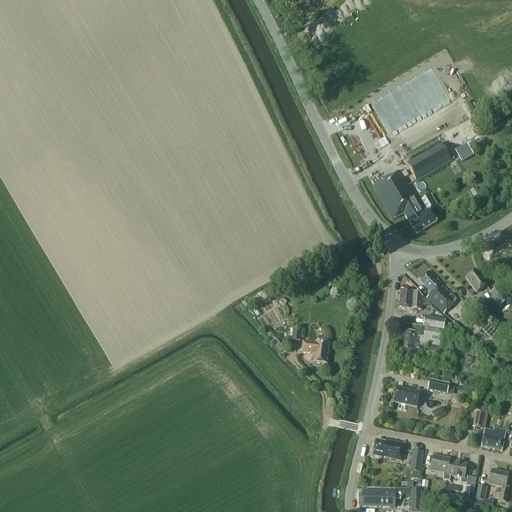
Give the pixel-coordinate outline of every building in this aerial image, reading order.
[(436,69),(376,104),(397,140),(457,105),(436,69)] [(450,158),(441,144),(406,165),(417,183),(452,162),(450,158)] [(467,145),(455,152),(462,164),(474,157),(467,145)] [(393,221),(404,215),(416,235),(437,223),(429,211),(427,212),(420,200),(418,202),(400,171),(373,187),(393,221)] [(464,201),(458,204),(462,211),(467,208),(464,201)] [(420,281),(432,293),(427,299),(444,315),(457,301),(440,285),(442,284),(429,272),(420,281)] [(466,279),(477,294),(487,287),(476,272),(466,279)] [(509,301),(499,287),(490,294),(500,307),(509,301)] [(401,290),(400,309),(411,310),(422,311),(422,306),(423,297),(418,293),(413,293),(413,291),(401,290)] [(432,307),(423,297),(422,306),(432,307)] [(423,327),(444,331),(445,324),(446,321),(425,317),(423,327)] [(479,317),(473,323),(480,329),(486,323),(479,317)] [(445,324),(444,331),(451,332),(452,325),(445,324)] [(491,328),(485,334),(493,342),(499,336),(491,328)] [(292,341),(300,342),(302,330),(294,329),(292,341)] [(406,331),(401,353),(417,357),(420,343),(440,347),(443,332),(425,329),(424,338),(421,337),(421,335),(417,335),(417,333),(406,331)] [(316,343),(316,344),(303,342),(302,353),(315,355),(314,364),(327,365),(329,344),(316,343)] [(429,380),(428,390),(448,395),(449,384),(429,380)] [(395,403),(417,408),(420,393),(398,388),(395,403)] [(488,415),(476,412),(473,428),(485,431),(488,415)] [(502,452),(506,435),(485,431),(482,448),(502,452)] [(376,441),(373,457),(382,459),(382,458),(401,462),(405,446),(387,442),(386,443),(376,441)] [(419,479),(422,453),(413,452),(411,472),(413,472),(412,479),(419,479)] [(448,477),(450,462),(451,460),(433,457),(430,471),(444,474),(443,481),(450,482),(451,477),(448,477)] [(467,485),(468,478),(465,477),(467,465),(450,462),(448,477),(451,477),(461,479),(460,484),(467,485)] [(506,504),(508,494),(509,487),(507,486),(509,475),(491,471),(489,485),(502,488),(501,493),(500,502),(506,504)] [(474,504),(482,506),(482,501),(484,501),(487,488),(479,486),(476,500),(475,499),(474,504)] [(475,489),(466,488),(464,502),(473,503),(475,489)] [(362,493),(362,507),(390,508),(390,501),(395,501),(395,493),(362,493)] [(411,493),(411,511),(421,511),(421,493),(411,493)]
